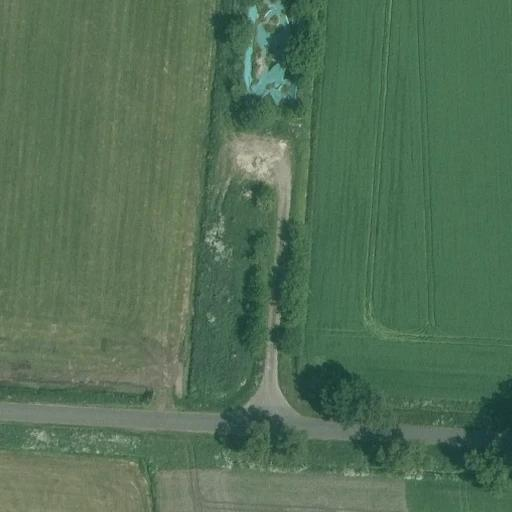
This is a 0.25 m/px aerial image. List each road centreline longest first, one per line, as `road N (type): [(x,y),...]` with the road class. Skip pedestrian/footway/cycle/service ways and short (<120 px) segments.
road 1 (tertiary): [(511,441),(0,413)]
road 2 (track): [(286,172),(263,428)]
